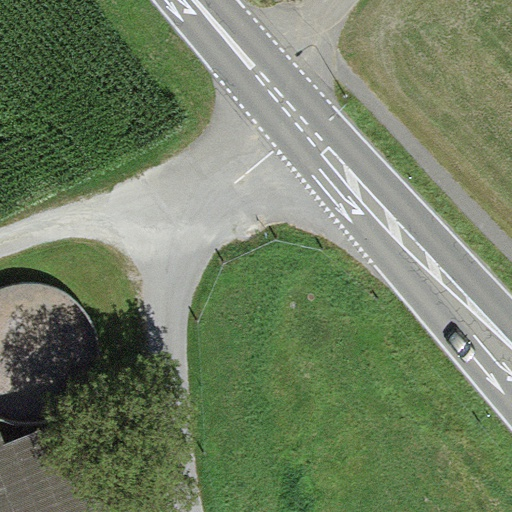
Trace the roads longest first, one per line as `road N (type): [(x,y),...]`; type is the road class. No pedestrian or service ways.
road 1 (unclassified): [(179,511),(167,292),(181,226),(315,122)]
road 2 (primary): [(315,122),(511,355)]
road 3 (primary): [(208,0),(315,122)]
